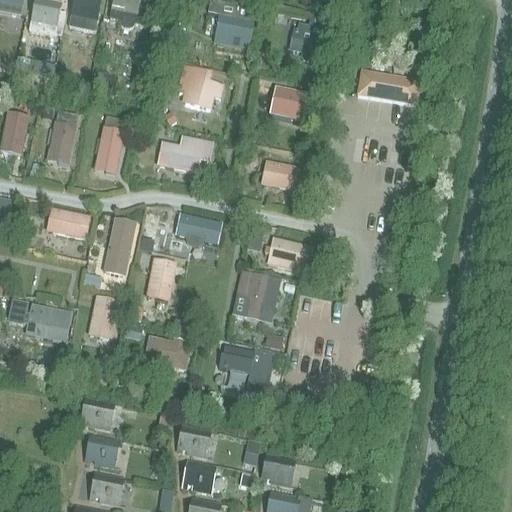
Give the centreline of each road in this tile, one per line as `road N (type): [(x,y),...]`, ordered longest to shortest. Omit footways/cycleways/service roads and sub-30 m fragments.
road 1 (tertiary): [(427,511),(511,8)]
road 2 (unknown): [(353,184),(319,439)]
